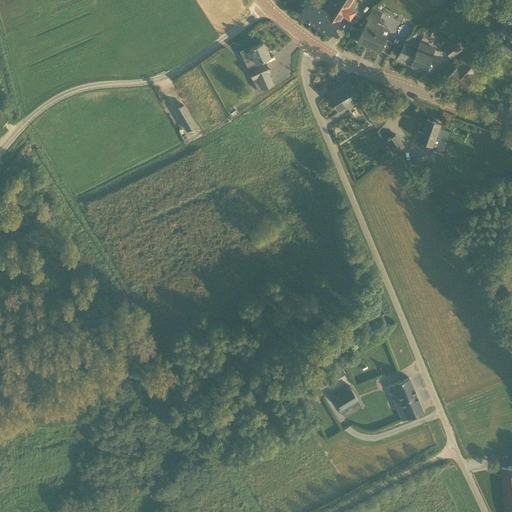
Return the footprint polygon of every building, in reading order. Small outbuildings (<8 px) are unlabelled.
[(298,15),(297,16),(330,37),(343,17),(349,21),(355,12),(349,7),(354,0),(332,0),(324,12),(307,1),(298,15)] [(379,53),(387,37),(380,34),(384,27),(377,23),(383,12),(374,8),(366,18),(368,19),(357,42),(379,53)] [(425,20),(423,21),(425,23),(427,22),(427,23),(433,18),(430,15),(425,20)] [(457,43),(455,41),(444,50),(450,57),(465,46),(460,40),(457,43)] [(405,42),(399,52),(396,58),(395,59),(410,66),(425,72),(435,49),(419,43),(417,47),(405,42)] [(511,45),(508,42),(501,50),(509,57),(511,53),(511,45)] [(254,58),(245,62),(258,91),(273,84),(268,72),(270,72),(266,63),(265,64),(263,60),(269,57),(269,56),(268,57),(266,51),(267,51),(263,43),(255,46),(255,45),(253,47),(250,49),(254,58)] [(399,52),(392,49),(389,55),(396,58),(399,52)] [(456,68),(447,78),(462,90),(470,80),(468,78),(484,60),(474,51),(457,69),(456,68)] [(339,112),(361,98),(350,81),(328,95),(339,112)] [(187,131),(195,126),(184,105),(175,110),(187,131)] [(382,122),(376,112),(369,117),(375,127),(382,122)] [(417,130),(414,138),(425,142),(431,145),(432,146),(436,136),(435,136),(439,124),(427,119),(423,132),(417,130)] [(397,135),(386,142),(393,153),(404,146),(397,135)] [(480,263),(475,266),(483,278),(488,275),(480,263)] [(320,375),(326,385),(345,373),(339,363),(320,375)] [(423,412),(409,378),(388,386),(403,420),(423,412)] [(333,395),(336,401),(341,409),(357,399),(349,385),(333,395)] [(511,511),(511,466),(501,467),(506,511),(511,511)]
